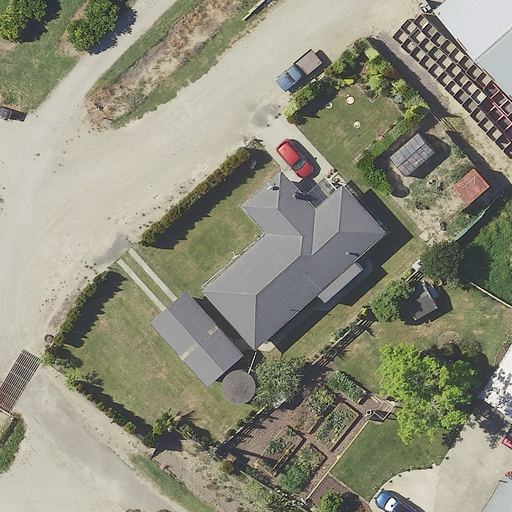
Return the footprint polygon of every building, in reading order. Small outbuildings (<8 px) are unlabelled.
[(511,0),(428,0),(423,5),(502,99),(511,90),(511,0)] [(319,217),(284,178),(248,210),(272,238),(209,295),(256,348),(383,234),(346,192),(319,217)] [(154,331),(209,391),(216,385),(238,409),(271,379),(246,351),(194,294),(154,331)] [(511,346),(482,400),(511,416),(511,346)] [(511,511),(511,480),(508,478),(488,511),(511,511)]
